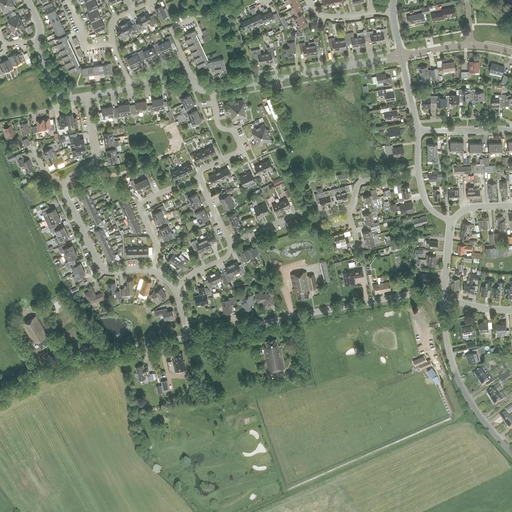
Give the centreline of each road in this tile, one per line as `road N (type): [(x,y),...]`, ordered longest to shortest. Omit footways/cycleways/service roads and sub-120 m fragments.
road 1 (tertiary): [(187,337),(405,296),(442,298)]
road 2 (residential): [(401,57),(211,91)]
road 3 (unclassified): [(511,454),(458,383),(442,298)]
road 4 (residential): [(152,271),(105,270),(65,182)]
road 5 (residential): [(152,271),(157,248),(141,202),(200,178)]
road 6 (residential): [(200,178),(203,167),(239,149),(216,122),(211,91)]
